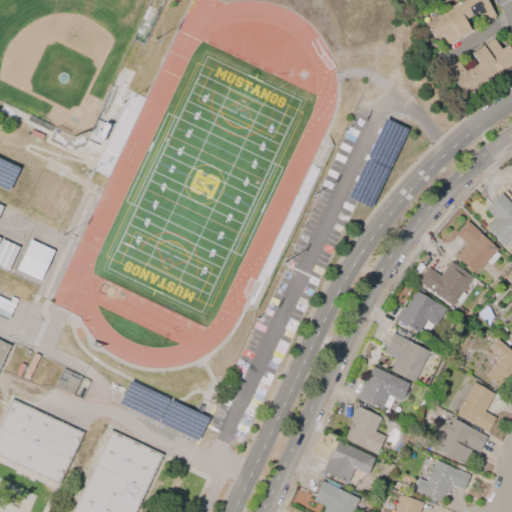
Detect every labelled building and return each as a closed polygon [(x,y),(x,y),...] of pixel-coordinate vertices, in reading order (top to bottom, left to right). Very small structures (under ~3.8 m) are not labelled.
[(483,0),(493,17),(482,23),(476,12),(463,20),(469,31),(445,45),(439,34),(432,38),(424,23),(429,21),(428,19),(435,15),(436,16),(449,9),(448,7),(460,0),(461,2),(463,0),(483,0)] [(470,53),(492,39),(498,49),(506,45),(511,54),(511,60),(510,62),(511,64),(503,69),(502,68),(484,79),(485,80),(467,91),(467,90),(460,94),(444,68),(456,61),(462,72),(476,63),(470,53)] [(511,237),(503,246),(485,226),(494,218),(484,208),(500,193),(511,205),(511,237)] [(454,257),(466,244),(454,235),(465,222),(496,249),(494,251),(498,255),(489,266),(485,262),(474,275),(454,257)] [(0,267),(7,270),(17,246),(0,239),(0,267)] [(32,240),(57,252),(43,282),(18,270),(32,240)] [(449,261),(470,278),(460,292),(464,295),(458,302),(454,300),(450,306),(416,280),(426,267),(438,276),(449,261)] [(405,303),(413,290),(444,309),(434,325),(424,319),(416,332),(393,319),(401,305),(406,308),(408,305),(405,303)] [(427,352),(412,382),(388,370),(394,358),(381,352),(391,333),(404,339),(403,340),(427,352)] [(493,338),(511,354),(511,373),(510,371),(496,387),(482,375),(497,359),(485,349),(493,338)] [(0,340),(11,346),(0,369),(0,340)] [(371,366),(407,384),(399,401),(392,397),(387,409),(381,406),(380,409),(355,397),(371,366)] [(486,431),(454,413),(472,382),(492,394),(482,411),(494,417),(486,431)] [(0,426),(12,400),(82,432),(58,484),(0,457),(0,426)] [(383,436),(374,454),(342,439),(350,422),(348,421),(355,406),(379,418),(372,431),(383,436)] [(452,418),(485,437),(476,452),(470,448),(461,464),(435,449),(443,436),(440,434),(446,424),(448,425),(452,418)] [(74,511),(112,431),(162,454),(135,511),(74,511)] [(321,472),(336,441),(373,458),(365,474),(352,468),(345,483),(321,472)] [(441,503),(411,490),(416,479),(425,482),(426,479),(424,478),(429,466),(431,467),(434,461),(468,476),(461,490),(449,485),(441,503)] [(311,500),(320,480),(357,498),(356,499),(363,502),(358,511),(321,511),(324,507),(311,500)] [(393,511),(400,495),(421,503),(417,511),(393,511)]
